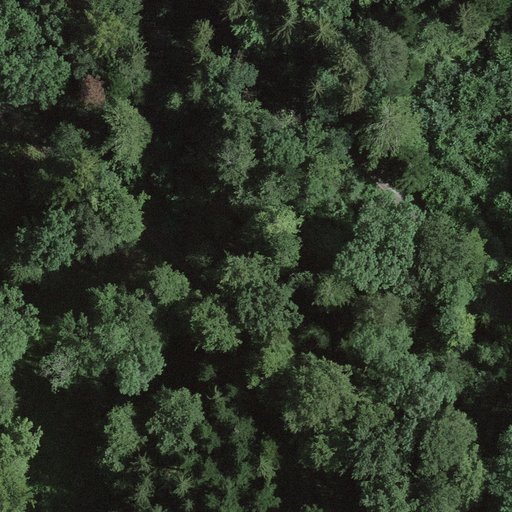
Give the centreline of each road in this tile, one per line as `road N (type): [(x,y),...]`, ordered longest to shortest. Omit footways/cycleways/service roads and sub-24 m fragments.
road 1 (track): [(349,511),(172,248),(0,99)]
road 2 (unclassified): [(229,0),(363,93),(511,256)]
